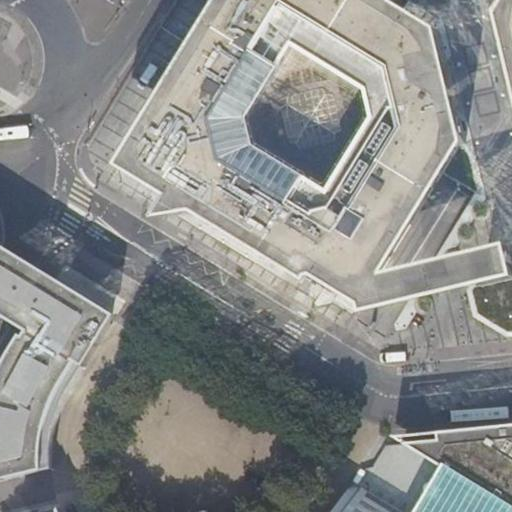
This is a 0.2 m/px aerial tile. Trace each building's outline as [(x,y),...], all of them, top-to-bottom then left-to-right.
[(214,0),(137,123),(171,144),(177,143),(183,163),(177,164),(156,197),(353,315),(508,278),(501,248),(437,264),(378,276),(460,144),(432,34),(374,0),(214,0)] [(511,0),(501,0),(491,17),(511,107),(511,0)] [(0,318),(19,330),(5,352),(0,362),(0,480),(51,470),(51,454),(53,436),(58,417),(63,405),(71,390),(111,325),(44,287),(0,261),(0,318)] [(60,511),(59,508),(56,511),(511,511),(511,433),(404,444),(444,468),(466,481),(511,507),(511,511),(401,511),(362,487),(360,491),(351,484),(332,511),(60,511)] [(444,468),(416,511),(511,511),(511,507),(466,481),(444,468)]
